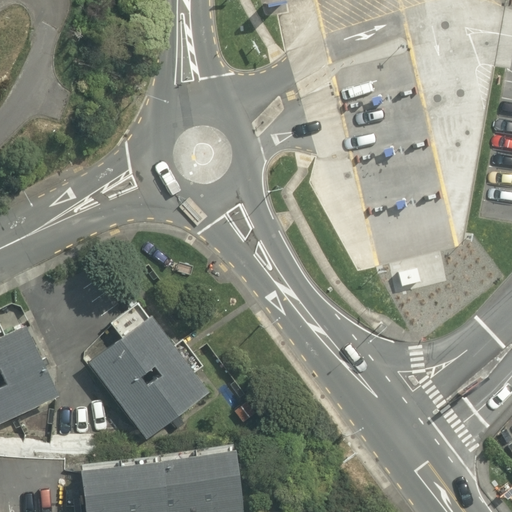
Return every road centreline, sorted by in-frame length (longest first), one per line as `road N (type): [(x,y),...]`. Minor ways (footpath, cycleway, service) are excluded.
road 1 (secondary): [(455,511),(222,195)]
road 2 (tertiary): [(13,242),(157,145)]
road 3 (tertiary): [(176,191),(13,242)]
road 4 (secondary): [(193,109),(222,112),(248,146),(243,175),(222,195)]
